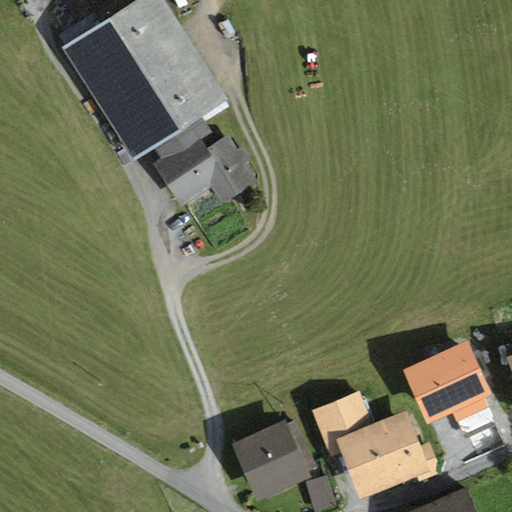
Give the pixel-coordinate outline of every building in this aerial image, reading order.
[(166,0),(133,0),(61,46),(134,159),(153,147),(202,116),(229,98),(166,0)] [(160,158),(152,163),(181,208),(212,188),(222,204),(259,180),(246,161),(250,158),(242,145),(238,148),(228,134),(207,147),(201,139),(213,132),(202,116),(153,147),(160,158)] [(360,390),(309,410),(328,457),(341,452),(360,501),(418,478),(420,483),(443,473),(430,442),(421,446),(406,409),(373,422),(360,390)] [(285,419),(232,443),(258,500),(310,476),(307,469),(316,465),(295,419),(287,423),(285,419)] [(330,479),(314,481),(316,501),(332,499),(330,479)] [(476,511),(467,488),(408,511),(476,511)]
